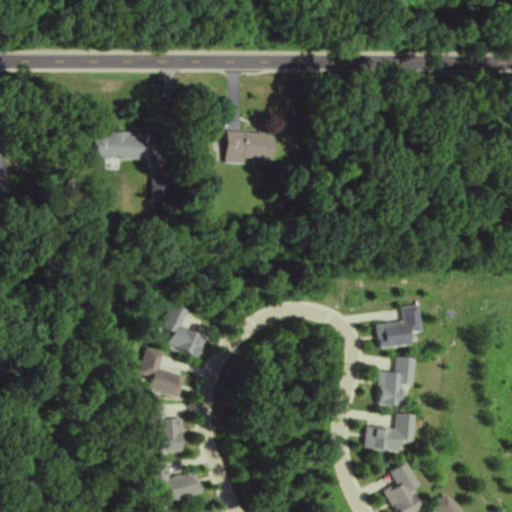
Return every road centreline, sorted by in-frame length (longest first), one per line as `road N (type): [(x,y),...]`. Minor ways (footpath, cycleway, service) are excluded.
road 1 (tertiary): [(511,62),(0,61)]
road 2 (residential): [(360,511),(339,449),(354,368),(350,335),(340,322),(298,311),(247,330),(229,347),(208,391),(206,437),(234,511)]
